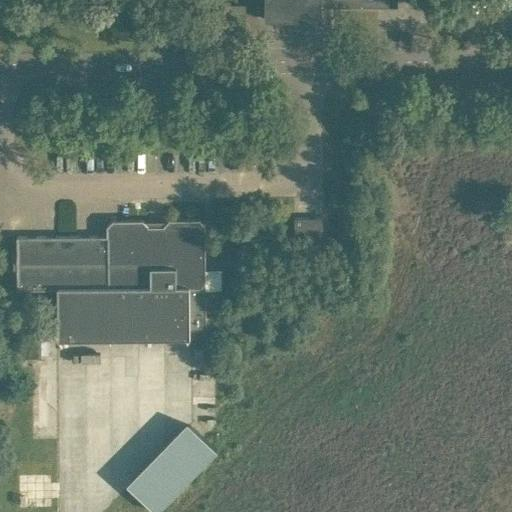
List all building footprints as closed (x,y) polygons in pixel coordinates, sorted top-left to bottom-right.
[(397,4),(396,0),(265,0),(265,18),(321,19),(321,4),(397,4)] [(323,216),(295,217),(295,238),(323,238),(323,216)] [(17,235),(17,267),(18,287),(58,287),(58,337),(190,336),(190,327),(206,327),(205,223),(199,218),(169,218),(164,223),(164,226),(148,226),(148,224),(143,218),(113,218),(107,224),(107,234),(17,235)] [(42,332),(18,332),(18,344),(42,344),(42,332)] [(31,356),(42,356),(42,344),(18,344),(18,356),(31,356)]
